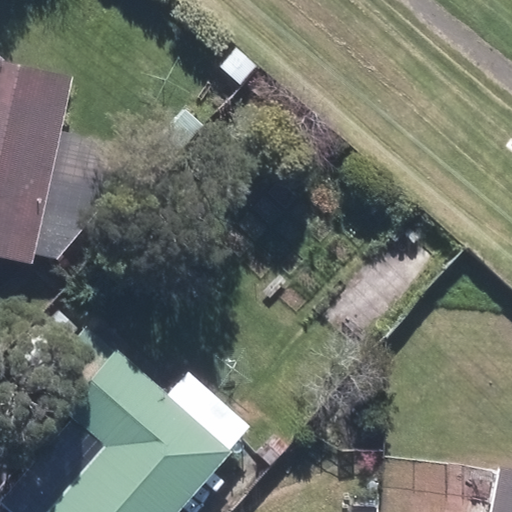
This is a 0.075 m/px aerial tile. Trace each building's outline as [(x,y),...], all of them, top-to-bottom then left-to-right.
[(217,62),(241,83),(256,67),(231,46),(217,62)] [(0,53),(0,241),(29,248),(31,245),(67,68),(0,53)] [(322,311),(362,346),(444,255),(404,221),(322,311)] [(28,331),(51,354),(65,339),(41,317),(28,331)] [(120,433),(51,511),(164,511),(229,440),(91,317),(51,364),(46,368),(120,433)] [(511,511),(511,468),(505,466),(494,511),(511,511)]
